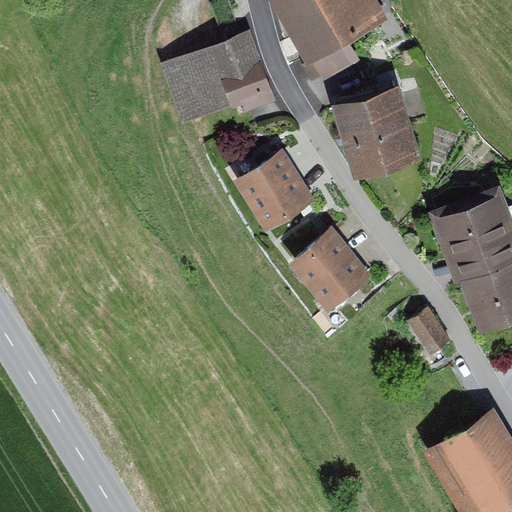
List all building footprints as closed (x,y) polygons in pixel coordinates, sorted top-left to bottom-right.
[(289,0),(320,53),(304,62),(312,76),(355,52),(345,35),(382,14),(373,0),(289,0)] [(247,32),(168,61),(189,117),(243,97),(247,107),(271,98),(247,32)] [(395,87),(338,103),(357,169),(414,153),(395,87)] [(281,151),(240,177),(268,221),(309,195),(281,151)] [(459,253),(466,272),(511,255),(511,224),(503,227),(492,197),(445,214),(454,240),(449,241),(454,255),(459,253)] [(314,208),(308,199),(299,204),(305,213),(314,208)] [(318,227),(324,222),(319,216),(313,221),(318,227)] [(329,229),(324,223),(319,228),(323,233),(329,229)] [(331,229),(295,258),(329,300),(365,272),(331,229)] [(511,313),(511,255),(466,272),(470,281),(463,283),(470,301),(476,298),(485,323),(511,313)] [(449,336),(428,305),(409,317),(430,349),(449,336)] [(511,451),(489,412),(428,448),(465,511),(511,511),(511,503),(507,494),(511,491),(511,451)]
